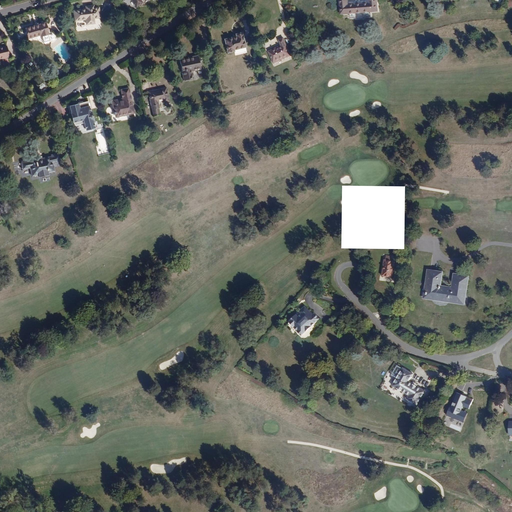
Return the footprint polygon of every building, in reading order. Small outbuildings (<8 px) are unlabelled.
[(124,0),(123,1),(130,11),(143,3),(141,0),(124,0)] [(378,12),(377,0),(369,0),(369,2),(349,4),(348,0),(339,0),(341,15),(349,14),(371,12),(378,12)] [(100,18),(99,8),(94,9),(94,6),(86,6),(86,9),(74,11),(75,20),(87,19),(87,24),(95,23),(94,18),(100,18)] [(49,34),(46,23),(25,29),(28,39),(41,35),(42,36),(49,34)] [(246,47),(243,32),(235,33),(236,36),(224,39),(227,53),(235,52),(235,49),(246,47)] [(291,55),(283,37),(279,40),(281,45),(269,51),(274,63),(291,55)] [(0,59),(10,57),(7,46),(0,48),(0,59)] [(206,68),(203,54),(184,59),(189,79),(199,78),(198,70),(206,68)] [(170,101),(166,87),(149,91),(154,115),(160,114),(158,108),(160,108),(159,101),(163,100),(164,103),(170,101)] [(132,114),(126,89),(118,90),(120,99),(110,101),(113,118),(132,114)] [(98,130),(92,104),(87,105),(87,107),(83,108),(83,106),(74,108),(77,124),(87,122),(87,125),(89,132),(98,130)] [(50,173),(56,172),(55,166),(62,165),(60,155),(59,153),(51,155),(52,156),(29,161),(29,160),(22,162),(24,170),(31,168),(32,173),(33,177),(40,175),(40,178),(50,176),(50,173)] [(393,278),(396,261),(391,260),(392,256),(386,256),(386,259),(385,259),(382,276),(393,278)] [(465,305),(469,275),(454,273),(451,286),(441,285),(444,271),(428,269),(423,298),(465,305)] [(303,333),(322,316),(317,311),(315,312),(308,305),(306,305),(303,308),(303,310),(304,311),(301,314),(299,313),(297,313),(291,319),(291,322),(294,325),(297,325),(300,329),(299,329),(303,333)] [(425,390),(408,380),(412,374),(403,368),(402,368),(397,365),(391,374),(396,378),(392,384),(409,394),(407,397),(416,403),(425,390)] [(472,399),(456,393),(446,415),(464,423),(467,413),(460,410),(462,406),(470,409),(472,399)]
